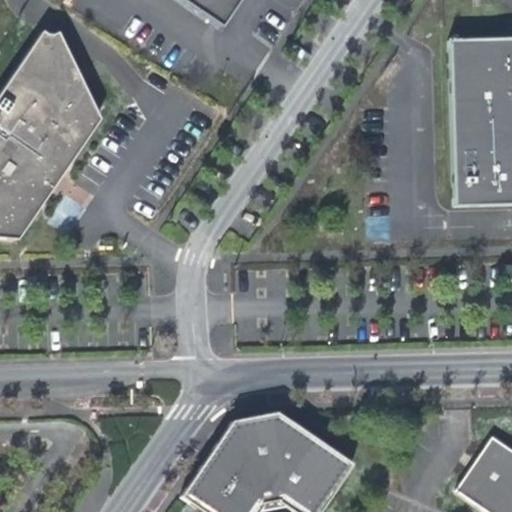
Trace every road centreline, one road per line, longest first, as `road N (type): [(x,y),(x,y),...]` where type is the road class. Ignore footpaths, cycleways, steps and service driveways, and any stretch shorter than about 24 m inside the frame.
road 1 (residential): [(511,366),(196,375)]
road 2 (residential): [(196,375),(0,381)]
road 3 (residential): [(196,375),(193,412),(123,511)]
